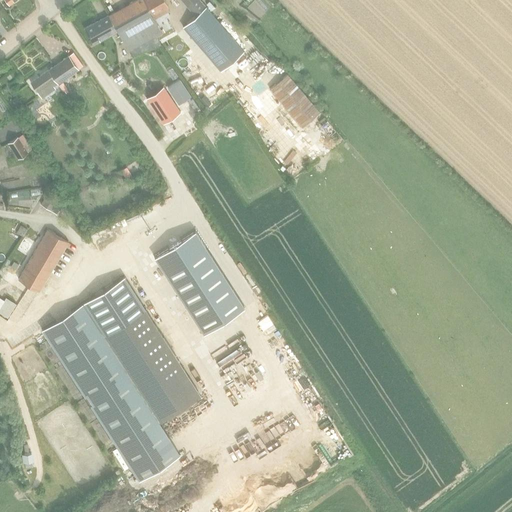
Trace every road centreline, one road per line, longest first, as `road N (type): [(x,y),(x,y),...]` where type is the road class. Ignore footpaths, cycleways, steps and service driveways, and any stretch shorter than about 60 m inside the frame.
road 1 (residential): [(50,10),(143,127),(189,201)]
road 2 (track): [(0,333),(38,467),(35,486),(10,511)]
